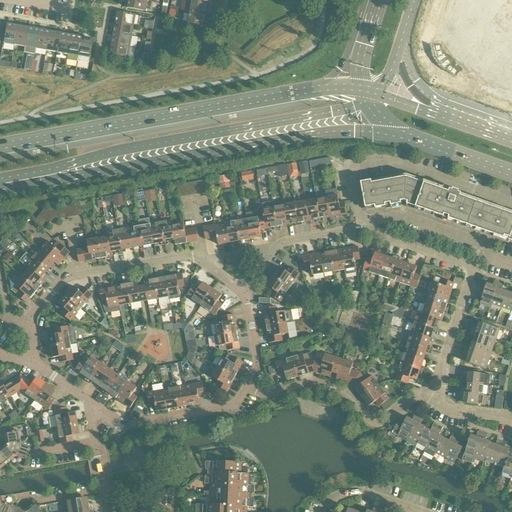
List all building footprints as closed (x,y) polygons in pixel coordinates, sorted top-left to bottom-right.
[(146,12),(148,1),(144,0),(128,0),(127,8),(146,12)] [(450,0),(427,67),(438,71),(457,78),(468,48),(485,0),(450,0)] [(210,5),(191,2),(185,1),(184,11),(190,12),(208,15),(210,5)] [(117,11),(115,23),(134,26),(136,15),(117,11)] [(206,27),(208,15),(190,12),(188,24),(206,27)] [(132,37),(134,26),(115,23),(113,34),(132,37)] [(14,45),(17,27),(6,25),(3,44),(14,45)] [(25,47),(28,29),(17,27),(14,45),(25,47)] [(35,49),(39,30),(28,29),(25,47),(24,53),(34,55),(35,49)] [(46,51),(49,32),(39,30),(35,49),(46,51)] [(56,53),(60,34),(49,32),(46,51),(56,53)] [(68,55),(71,36),(60,34),(56,53),(68,55)] [(131,48),(132,37),(113,34),(112,45),(131,48)] [(78,56),(81,38),(71,36),(68,55),(78,56)] [(92,40),(81,38),(78,56),(77,62),(88,64),(89,58),(92,40)] [(129,59),(131,48),(112,45),(110,55),(129,59)] [(511,63),(468,48),(457,78),(511,97),(511,63)] [(34,56),(27,55),(24,70),(31,71),(34,56)] [(252,172),(241,174),(243,181),(253,179),(252,172)] [(404,201),(412,179),(406,177),(371,183),(371,181),(361,183),(365,208),(375,206),(375,209),(386,207),(385,204),(390,203),(390,206),(401,204),(401,201),(404,201)] [(206,179),(200,180),(203,193),(209,192),(206,179)] [(444,215),(453,191),(443,188),(442,190),(412,179),(404,201),(407,202),(406,204),(444,218),(444,215)] [(203,193),(200,180),(194,182),(197,194),(203,193)] [(197,194),(194,182),(189,183),(191,195),(197,194)] [(191,195),(189,183),(183,184),(185,196),(191,195)] [(185,196),(183,184),(176,185),(179,198),(185,196)] [(154,189),(145,191),(147,200),(156,198),(154,189)] [(325,192),(330,218),(347,215),(344,202),(338,203),(336,190),(325,192)] [(459,193),(453,191),(444,215),(449,217),(448,219),(504,239),(505,237),(511,216),(511,214),(458,195),(459,193)] [(124,195),(113,197),(115,204),(126,202),(124,195)] [(319,222),(315,197),(313,198),(314,200),(305,202),(309,222),(315,220),(316,223),(319,222)] [(330,218),(326,198),(317,199),(316,197),(315,197),(319,222),(323,222),(323,219),(330,218)] [(298,226),(293,201),(292,202),(292,204),(284,205),(287,226),(294,224),(295,227),(298,226)] [(309,222),(305,202),(296,203),(295,201),(293,201),(298,226),(302,226),(301,223),(309,222)] [(80,202),(74,203),(76,216),(82,215),(80,202)] [(76,216),(74,203),(68,205),(70,217),(76,216)] [(277,230),(272,205),(272,203),(261,205),(262,211),(263,217),(264,217),(266,229),(273,228),(273,231),(277,230)] [(70,217),(68,205),(62,206),(64,218),(70,217)] [(287,226),(284,205),(274,207),(274,205),(272,205),(277,230),(280,229),(280,227),(287,226)] [(64,218),(62,206),(56,207),(58,219),(64,218)] [(58,219),(56,207),(45,209),(52,221),(58,219)] [(52,221),(45,209),(38,217),(48,226),(52,221)] [(263,217),(262,211),(246,214),(247,220),(251,240),(261,238),(260,231),(266,229),(264,217),(263,217)] [(48,226),(38,217),(34,222),(44,230),(48,226)] [(153,244),(150,224),(149,219),(138,220),(139,224),(143,249),(147,248),(147,246),(153,244)] [(240,244),(236,219),(234,219),(235,222),(226,224),(229,244),(236,242),(237,245),(240,244)] [(251,240),(247,220),(238,221),(237,219),(236,219),(240,244),(244,244),(243,241),(251,240)] [(165,245),(160,220),(159,220),(159,223),(150,224),(153,244),(161,243),(161,246),(165,245)] [(172,225),(173,225),(172,220),(162,222),(162,220),(160,220),(165,245),(168,244),(168,242),(174,241),(175,241),(172,225)] [(192,242),(190,229),(185,230),(183,223),(173,225),(172,225),(175,241),(174,241),(175,245),(192,242)] [(143,249),(139,224),(137,224),(138,227),(129,228),(133,248),(140,247),(140,249),(143,249)] [(229,244),(226,224),(209,227),(211,239),(217,238),(218,246),(229,244)] [(133,248),(129,228),(120,230),(119,227),(118,228),(122,253),(126,252),(125,249),(133,248)] [(211,239),(209,227),(203,228),(205,240),(211,239)] [(122,253),(118,228),(116,228),(117,230),(107,232),(108,237),(111,252),(112,252),(118,251),(119,253),(122,253)] [(102,261),(97,236),(96,236),(96,239),(87,241),(88,248),(83,249),(85,261),(98,259),(98,262),(102,261)] [(108,237),(99,238),(99,236),(97,236),(102,261),(106,261),(105,258),(112,257),(112,252),(111,252),(108,237)] [(9,246),(3,240),(0,243),(6,249),(9,246)] [(47,241),(40,249),(44,252),(43,252),(55,262),(55,263),(58,266),(70,252),(57,241),(53,246),(47,241)] [(358,247),(341,250),(344,270),(345,275),(356,273),(354,261),(360,260),(358,247)] [(44,252),(40,249),(34,256),(32,255),(31,256),(50,272),(52,270),(50,268),(55,263),(55,262),(43,252),(44,252)] [(85,261),(83,249),(77,250),(79,263),(85,261)] [(334,274),(330,249),(326,250),(327,253),(319,254),(323,274),(332,272),(332,275),(334,274)] [(344,270),(341,250),(334,251),(333,249),(330,249),(334,274),(336,274),(335,272),(344,270)] [(379,276),(386,257),(375,253),(372,260),(367,258),(363,271),(379,276)] [(323,274),(319,254),(302,257),(305,270),(311,269),(312,276),(323,274)] [(50,272),(31,256),(30,257),(32,258),(25,266),(29,269),(41,279),(42,278),(46,273),(48,275),(50,272)] [(388,281),(396,257),(393,256),(392,259),(386,257),(379,276),(388,279),(387,281),(388,281)] [(400,283),(406,263),(399,261),(400,258),(396,257),(388,281),(390,282),(391,280),(400,283)] [(417,267),(406,263),(400,283),(416,288),(420,276),(414,274),(417,267)] [(279,267),(273,277),(290,288),(300,274),(289,267),(285,272),(279,267)] [(29,269),(24,276),(21,274),(20,275),(40,292),(42,289),(40,287),(45,281),(42,278),(41,279),(29,269)] [(182,274),(165,277),(169,297),(169,300),(180,298),(178,288),(184,287),(182,274)] [(40,292),(20,275),(19,277),(21,278),(11,290),(27,303),(36,293),(37,295),(40,292)] [(158,301),(154,276),(150,277),(151,280),(143,281),(144,286),(147,301),(156,299),(157,302),(158,301)] [(169,297),(165,277),(158,278),(157,276),(154,276),(158,301),(160,301),(160,299),(169,297)] [(280,303),(290,288),(273,277),(267,286),(273,290),(269,295),(280,303)] [(433,282),(429,294),(448,300),(454,283),(441,279),(440,285),(433,282)] [(123,285),(116,286),(119,306),(129,304),(129,307),(131,306),(126,281),(123,282),(123,285)] [(130,281),(126,281),(131,306),(132,306),(132,304),(147,301),(144,286),(138,287),(138,282),(130,283),(130,281)] [(491,305),(498,284),(499,282),(494,281),(492,288),(486,286),(485,290),(482,298),(480,304),(490,308),(491,305)] [(200,306),(212,289),(203,282),(199,288),(194,285),(186,296),(200,306)] [(501,308),(506,294),(501,292),(503,285),(498,284),(491,305),(501,308)] [(116,286),(99,289),(101,302),(105,314),(120,311),(119,306),(116,286)] [(74,287),(66,296),(81,309),(93,295),(84,287),(79,292),(74,287)] [(482,298),(485,290),(479,288),(476,296),(482,298)] [(221,295),(212,289),(200,306),(215,316),(222,305),(217,301),(221,295)] [(511,312),(511,308),(511,293),(511,296),(506,294),(501,308),(511,312)] [(446,307),(448,300),(429,294),(426,302),(424,302),(423,303),(448,311),(449,308),(446,307)] [(71,322),(81,309),(66,296),(59,304),(65,309),(61,313),(71,322)] [(446,314),(448,311),(423,303),(423,304),(425,305),(422,313),(418,312),(442,320),(444,314),(446,314)] [(263,310),(266,327),(286,323),(284,312),(277,313),(276,307),(263,310)] [(442,320),(418,312),(415,321),(413,320),(413,322),(436,330),(438,326),(435,325),(437,319),(442,320)] [(214,324),(216,335),(236,331),(233,314),(221,316),(222,322),(214,324)] [(435,333),(436,330),(413,322),(412,323),(414,324),(411,333),(431,339),(433,332),(435,333)] [(288,334),(286,323),(266,327),(270,344),(282,341),(281,335),(288,334)] [(472,327),(470,331),(496,340),(499,330),(481,324),(480,329),(472,327)] [(48,336),(50,347),(70,344),(76,343),(74,328),(69,326),(55,329),(56,335),(48,336)] [(216,335),(213,336),(215,347),(219,346),(219,349),(227,350),(239,348),(236,331),(216,335)] [(492,350),(496,340),(470,331),(469,336),(476,339),(475,344),(492,350)] [(428,345),(431,339),(411,333),(408,342),(406,341),(406,343),(430,350),(431,346),(428,345)] [(136,336),(127,337),(128,344),(137,343),(136,336)] [(123,350),(125,346),(116,341),(114,346),(123,350)] [(430,350),(406,343),(406,344),(407,344),(405,353),(424,359),(426,353),(429,353),(430,350)] [(73,361),(70,344),(50,347),(52,358),(60,357),(61,363),(69,361),(73,361)] [(489,360),(492,350),(475,344),(473,349),(465,346),(464,351),(489,360)] [(485,370),(489,360),(464,351),(462,356),(470,358),(468,364),(485,370)] [(422,366),(424,359),(405,353),(402,362),(400,361),(399,363),(423,370),(424,367),(422,366)] [(88,354),(83,359),(87,363),(92,357),(88,354)] [(314,372),(314,359),(305,362),(303,354),(292,358),(298,377),(314,372)] [(323,361),(314,359),(314,372),(330,377),(332,373),(336,358),(325,354),(323,361)] [(222,357),(216,368),(234,378),(243,362),(231,356),(228,361),(222,357)] [(88,382),(102,361),(101,360),(100,362),(92,357),(87,363),(83,359),(75,370),(86,378),(85,380),(88,382)] [(75,370),(83,359),(80,358),(78,360),(70,366),(75,370)] [(298,377),(292,358),(275,363),(276,365),(269,368),(269,367),(268,368),(267,368),(267,369),(266,370),(266,372),(266,373),(267,374),(268,375),(270,376),(272,375),(279,373),(279,375),(285,373),(287,381),(298,377)] [(342,359),(336,358),(332,373),(337,374),(336,379),(352,384),(360,373),(351,370),(354,363),(342,359)] [(98,386),(110,369),(102,364),(104,362),(102,361),(88,382),(91,384),(92,382),(98,386)] [(422,374),(423,370),(399,363),(399,364),(401,365),(396,380),(408,384),(410,378),(417,380),(419,373),(422,374)] [(226,392),(234,378),(216,368),(211,377),(218,381),(215,386),(226,392)] [(105,394),(120,373),(119,372),(117,374),(110,369),(98,386),(104,390),(102,392),(105,394)] [(469,378),(469,383),(483,385),(485,375),(463,372),(462,377),(469,378)] [(116,398),(127,382),(129,380),(120,373),(105,394),(108,396),(110,394),(116,398)] [(363,398),(379,386),(372,376),(366,381),(360,373),(352,384),(363,398)] [(19,390),(26,380),(19,375),(2,386),(9,397),(19,390)] [(33,400),(44,383),(35,377),(31,383),(26,380),(19,390),(33,400)] [(137,388),(127,382),(116,398),(130,408),(137,397),(132,394),(137,388)] [(202,382),(185,385),(189,406),(200,404),(198,396),(204,395),(202,382)] [(9,397),(2,386),(0,383),(0,403),(1,405),(2,404),(1,402),(9,397)] [(54,390),(44,383),(33,400),(47,410),(54,399),(49,396),(54,390)] [(482,396),(483,385),(469,383),(468,389),(461,388),(460,393),(482,396)] [(167,409),(164,389),(163,385),(152,387),(153,391),(147,392),(149,406),(155,404),(156,411),(167,409)] [(178,410),(174,385),(172,385),(173,388),(164,389),(167,409),(174,408),(175,411),(178,410)] [(189,406),(185,385),(176,387),(175,385),(174,385),(178,410),(182,409),(182,407),(189,406)] [(389,399),(379,386),(363,398),(369,406),(375,402),(379,407),(381,405),(386,401),(389,399)] [(485,396),(482,396),(460,393),(459,393),(458,398),(466,399),(465,404),(484,406),(485,396)] [(386,401),(381,405),(385,409),(390,405),(386,401)] [(53,410),(56,428),(76,424),(74,413),(67,414),(66,408),(53,410)] [(419,418),(414,416),(411,423),(405,420),(404,423),(398,420),(392,431),(398,434),(397,437),(406,442),(419,418)] [(417,444),(424,431),(424,430),(419,427),(423,420),(419,418),(406,442),(415,447),(417,444)] [(78,435),(76,424),(56,428),(59,444),(72,442),(71,436),(78,435)] [(426,449),(436,429),(432,427),(429,433),(424,431),(417,444),(426,449)] [(435,453),(442,440),(438,438),(441,432),(436,429),(426,449),(435,453)] [(41,431),(35,432),(37,442),(43,441),(41,431)] [(4,434),(6,445),(14,448),(20,442),(18,432),(4,434)] [(473,459),(482,434),(477,432),(475,440),(469,438),(463,456),(473,459)] [(484,459),(489,446),(489,445),(484,443),(487,435),(482,434),(473,459),(483,463),(484,459)] [(445,458),(455,439),(451,437),(447,443),(442,440),(435,453),(445,458)] [(459,441),(455,439),(445,458),(454,463),(461,450),(456,448),(459,441)] [(494,463),(501,442),(497,440),(494,447),(489,446),(484,459),(494,463)] [(30,446),(20,442),(14,448),(15,456),(25,459),(30,446)] [(504,466),(509,452),(504,450),(506,444),(501,442),(494,463),(504,466)] [(15,456),(14,448),(6,445),(0,449),(0,454),(7,462),(15,456)] [(511,476),(511,460),(511,461),(511,459),(511,453),(509,452),(504,466),(502,473),(511,476)] [(245,511),(246,507),(253,507),(253,501),(251,498),(249,498),(249,494),(251,494),(254,492),(254,485),(247,485),(247,474),(239,474),(240,463),(205,461),(205,468),(207,471),(209,471),(209,475),(207,475),(204,477),(204,484),(212,484),(211,492),(204,491),(204,497),(211,497),(211,505),(196,504),(195,511),(245,511)] [(85,498),(63,501),(63,504),(66,503),(68,511),(91,508),(90,503),(87,503),(85,498)]
